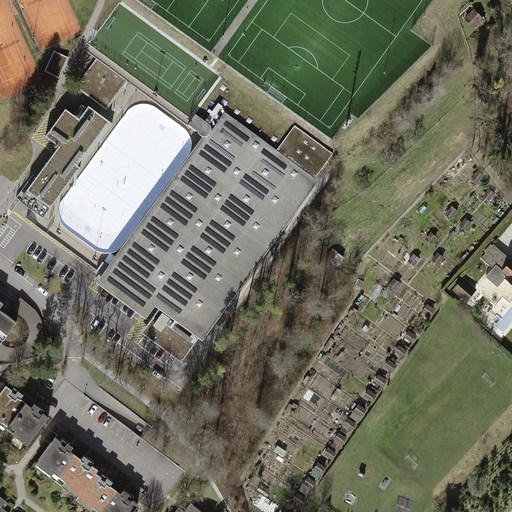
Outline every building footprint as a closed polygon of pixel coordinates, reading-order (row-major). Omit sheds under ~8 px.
[(120,4),(90,44),(102,53),(102,52),(129,72),(128,73),(189,118),(219,77),(120,4)] [(481,18),(474,10),(466,18),(473,26),(481,18)] [(68,57),(54,51),(45,71),(59,77),(68,57)] [(128,73),(129,72),(102,52),(102,53),(77,87),(103,106),(128,73)] [(108,119),(88,105),(70,130),(63,124),(52,140),(59,145),(30,185),(31,186),(49,199),(66,176),(94,137),(99,141),(112,123),(108,120),(108,119)] [(277,150),(225,112),(212,130),(212,128),(211,126),(210,125),(209,124),(198,116),(190,126),(198,131),(198,133),(206,139),(102,281),(145,312),(154,299),(201,334),(316,178),(315,178),(333,153),(295,125),(277,150)] [(483,176),(478,172),(473,178),(478,182),(483,176)] [(75,183),(66,176),(49,199),(31,186),(24,195),(46,211),(45,212),(52,217),(57,210),(56,209),(75,183)] [(489,199),(494,193),(489,190),(484,195),(489,199)] [(457,211),(452,207),(447,213),(452,217),(457,211)] [(466,219),(461,225),(466,229),(470,223),(466,219)] [(426,239),(431,243),(436,237),(431,233),(426,239)] [(511,260),(493,244),(481,258),(494,268),(496,265),(502,270),(482,293),(495,305),(502,296),(510,303),(511,300),(511,260)] [(433,260),(438,263),(443,257),(438,254),(433,260)] [(409,261),(414,265),(418,259),(414,255),(409,261)] [(394,279),(389,285),(394,289),(399,283),(394,279)] [(476,290),(463,279),(454,289),(467,300),(476,290)] [(0,351),(20,327),(4,314),(8,308),(0,301),(0,351)] [(428,305),(424,310),(430,315),(434,309),(428,305)] [(409,332),(406,337),(412,341),(416,336),(409,332)] [(399,346),(396,351),(402,356),(406,350),(399,346)] [(389,361),(386,366),(392,370),(396,365),(389,361)] [(379,375),(375,381),(382,385),(386,380),(379,375)] [(12,391),(6,386),(0,394),(0,423),(8,429),(27,404),(22,400),(25,396),(14,388),(12,391)] [(369,390),(365,396),(371,400),(375,395),(369,390)] [(8,429),(29,445),(49,419),(43,415),(46,411),(34,403),(31,407),(27,404),(8,429)] [(359,405),(355,410),(361,415),(365,410),(359,405)] [(349,419),(345,424),(352,429),(355,424),(349,419)] [(339,433),(335,438),(342,443),(345,437),(339,433)] [(56,438),(36,464),(58,480),(76,455),(71,452),(75,447),(64,439),(62,442),(56,438)] [(329,448),(325,453),(331,458),(335,453),(329,448)] [(76,455),(58,480),(79,497),(97,473),(101,467),(85,455),(81,459),(76,455)] [(319,463),(315,468),(321,473),(325,468),(319,463)] [(79,497),(77,501),(92,511),(100,511),(117,491),(112,487),(115,483),(104,474),(101,477),(97,473),(79,497)] [(309,478),(305,483),(311,487),(315,482),(309,478)] [(117,491),(100,511),(134,511),(140,505),(135,501),(137,497),(124,487),(120,493),(117,491)] [(298,494),(294,499),(300,503),(304,498),(298,494)] [(0,511),(8,511),(2,507),(7,502),(0,496),(0,511)]
